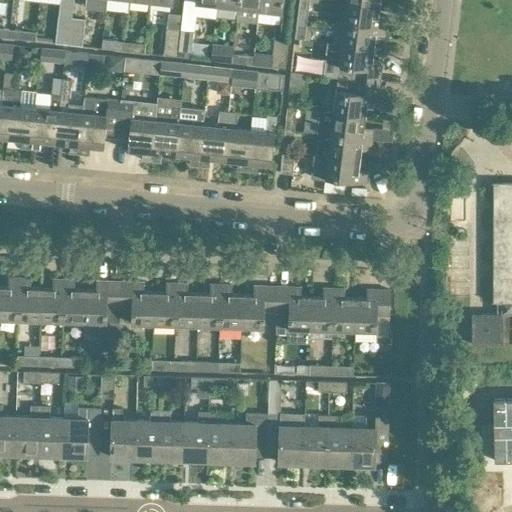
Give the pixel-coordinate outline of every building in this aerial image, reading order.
[(183,0),(183,13),(181,29),(194,30),(195,16),(216,18),(218,4),(218,0),(183,0)] [(239,0),(238,7),(259,9),(260,0),(239,0)] [(282,0),(260,0),(259,9),(281,12),(282,0)] [(300,0),(299,9),(307,10),(308,0),(300,0)] [(379,15),(380,4),(350,0),(348,0),(345,21),(386,27),(388,16),(379,15)] [(181,29),(183,13),(169,12),(167,27),(166,27),(163,54),(177,56),(180,29),(181,29)] [(68,43),(71,18),(58,17),(55,42),(68,43)] [(71,18),(68,43),(83,45),(86,19),(71,18)] [(342,43),(374,47),(376,37),(385,38),(386,27),(345,21),(342,43)] [(304,39),(306,23),(298,23),(296,38),(304,39)] [(0,35),(8,36),(9,28),(0,27),(0,35)] [(35,31),(14,29),(13,37),(34,40),(35,31)] [(194,30),(180,29),(177,56),(191,57),(194,30)] [(118,49),(119,41),(103,39),(102,48),(118,49)] [(274,39),(271,66),(284,68),(288,41),(274,39)] [(13,44),(0,42),(0,58),(12,60),(13,44)] [(144,53),(145,44),(131,42),(130,51),(144,53)] [(373,58),(374,47),(342,43),(338,78),(379,83),(382,59),(373,58)] [(212,44),(210,59),(211,59),(210,60),(232,63),(232,62),(233,54),(234,47),(212,44)] [(19,47),(18,60),(26,60),(31,56),(32,48),(19,47)] [(66,50),(42,47),(40,60),(64,63),(66,50)] [(103,71),(105,54),(89,53),(87,69),(103,71)] [(253,65),(254,56),(239,54),(238,63),(253,65)] [(108,55),(106,69),(121,71),(123,57),(108,55)] [(125,58),(124,69),(154,71),(154,59),(125,58)] [(160,74),(183,76),(184,62),(161,60),(160,74)] [(184,62),(183,76),(208,79),(209,65),(184,62)] [(231,81),(233,68),(209,65),(208,79),(217,80),(231,81)] [(233,68),(231,82),(232,82),(232,85),(255,87),(257,71),(233,69),(234,68),(233,68)] [(284,74),(257,71),(255,87),(283,90),(284,74)] [(0,104),(0,136),(8,137),(13,88),(14,74),(5,73),(3,87),(1,105),(0,104)] [(334,112),(366,116),(367,105),(376,106),(379,83),(338,78),(336,90),(334,112)] [(69,151),(79,152),(83,104),(70,102),(72,80),(62,79),(60,93),(56,142),(69,143),(69,151)] [(21,107),(22,89),(13,88),(8,137),(22,139),(21,147),(31,147),(35,109),(21,107)] [(36,98),(31,147),(41,148),(42,141),(56,142),(60,93),(51,92),(51,93),(37,92),(36,98)] [(104,147),(105,136),(117,137),(121,99),(100,97),(100,98),(84,96),(83,104),(79,152),(89,153),(90,145),(104,147)] [(143,101),(133,100),(121,99),(117,137),(129,138),(128,149),(142,151),(141,159),(151,160),(155,120),(157,103),(143,101)] [(162,153),(176,154),(181,105),(172,105),(170,121),(155,120),(151,160),(161,161),(162,153)] [(296,121),(297,108),(287,107),(286,121),(296,121)] [(203,125),(199,165),(209,166),(210,158),(224,159),(228,110),(219,109),(219,118),(218,127),(203,125)] [(228,110),(224,159),(237,161),(237,169),(246,170),(250,130),(236,129),(238,111),(228,110)] [(319,132),(372,139),(374,128),(364,127),(366,116),(334,112),(320,110),(317,132),(319,132)] [(272,164),(274,144),(277,115),(267,114),(265,132),(250,130),(246,170),(257,171),(258,163),(272,164)] [(179,120),(176,154),(190,156),(189,164),(199,165),(203,125),(204,117),(197,116),(197,122),(179,120)] [(319,132),(318,143),(330,145),(328,155),(360,160),(362,149),(371,150),(372,139),(319,132)] [(292,151),(294,137),(284,136),(283,150),(292,151)] [(283,150),(280,173),(293,174),(295,152),(292,151),(283,150)] [(314,154),(311,176),(325,178),(345,180),(367,183),(368,172),(359,170),(360,160),(328,155),(317,154),(314,154)] [(511,181),(492,182),(492,183),(495,183),(494,301),(492,301),(492,302),(497,302),(497,313),(472,313),(472,343),(502,344),(502,342),(511,342),(511,181)] [(0,318),(19,319),(20,277),(9,277),(9,286),(0,285),(0,318)] [(19,319),(41,319),(42,287),(31,287),(31,278),(20,277),(19,319)] [(63,320),(64,279),(53,278),(53,288),(42,287),(41,319),(63,320)] [(85,320),(86,289),(75,288),(75,279),(64,279),(63,320),(85,320)] [(97,289),(86,289),(85,320),(84,337),(119,339),(119,334),(120,305),(118,305),(119,281),(97,280),(97,289)] [(118,305),(120,305),(130,305),(129,322),(154,323),(155,291),(144,290),(144,281),(119,281),(118,305)] [(155,291),(154,323),(176,324),(177,282),(166,282),(166,291),(155,291)] [(177,282),(176,324),(198,324),(199,292),(188,292),(188,283),(177,282)] [(220,325),(221,284),(210,283),(210,292),(199,292),(198,324),(220,325)] [(242,326),(243,294),(232,293),(232,284),(221,284),(220,325),(242,326)] [(276,311),(276,286),(254,285),(254,294),(243,294),(242,326),(263,326),(264,310),(276,311)] [(310,343),(310,337),(312,296),(301,296),(301,286),(276,286),(276,311),(275,333),(287,334),(287,343),(310,343)] [(333,329),(334,287),(323,287),(323,296),(312,296),(311,329),(333,329)] [(334,287),(333,329),(355,330),(356,297),(345,297),(345,288),(334,287)] [(355,330),(354,341),(377,342),(377,330),(378,314),(390,315),(390,313),(390,289),(367,288),(367,298),(356,297),(355,330)] [(39,364),(40,354),(24,354),(23,364),(39,364)] [(55,365),(55,355),(40,354),(39,364),(55,365)] [(84,356),(62,355),(61,365),(84,366),(84,356)] [(167,369),(168,359),(153,358),(152,368),(167,369)] [(376,375),(389,375),(390,358),(376,358),(376,375)] [(196,370),(197,360),(182,359),(182,369),(196,370)] [(219,361),(218,360),(197,360),(196,370),(218,370),(219,361)] [(241,361),(240,361),(226,361),(226,371),(241,371),(241,361)] [(308,374),(308,364),(297,364),(297,373),(308,374)] [(325,374),(325,365),(309,364),(309,374),(325,374)] [(353,374),(353,366),(338,365),(338,375),(353,375),(353,374)] [(41,381),(42,371),(24,370),(24,381),(41,381)] [(59,372),(42,371),(41,381),(59,382),(59,372)] [(115,374),(102,373),(101,397),(114,397),(115,374)] [(161,386),(161,375),(144,374),(144,385),(161,386)] [(179,376),(161,375),(161,386),(178,386),(179,376)] [(82,376),(69,376),(68,392),(81,392),(82,376)] [(209,387),(210,377),(192,376),(192,386),(209,387)] [(210,377),(209,387),(227,388),(227,378),(210,377)] [(318,390),(328,391),(328,381),(318,380),(318,390)] [(328,381),(328,391),(346,391),(347,381),(328,381)] [(375,404),(388,405),(389,385),(376,384),(375,404)] [(494,459),(511,458),(511,396),(494,397),(494,459)] [(0,452),(15,453),(17,415),(2,414),(2,403),(0,403),(0,452)] [(17,415),(15,453),(39,454),(41,405),(30,404),(30,415),(17,415)] [(41,405),(39,454),(63,455),(64,416),(50,416),(50,405),(41,405)] [(100,436),(101,416),(101,407),(78,406),(77,417),(64,416),(63,455),(87,456),(88,436),(100,436)] [(113,407),(112,437),(111,457),(135,457),(137,419),(122,419),(123,408),(113,407)] [(151,420),(137,419),(135,457),(159,458),(161,409),(151,409),(151,420)] [(159,458),(183,459),(184,421),(170,420),(170,409),(161,409),(159,458)] [(183,459),(206,460),(208,410),(198,410),(198,421),(184,421),(183,459)] [(230,460),(231,423),(217,422),(218,411),(208,410),(206,460),(230,460)] [(268,413),(267,453),(279,453),(279,462),(303,463),(304,425),(305,412),(280,411),(280,413),(268,413)] [(231,423),(230,460),(255,461),(255,452),(267,453),(268,413),(256,412),(246,412),(246,423),(231,423)] [(304,425),(303,463),(327,463),(328,415),(319,414),(318,426),(304,425)] [(328,415),(327,463),(350,464),(352,427),(337,426),(338,415),(328,415)] [(352,427),(350,464),(375,465),(375,461),(387,461),(388,415),(376,415),(376,416),(366,416),(366,427),(352,427)]
